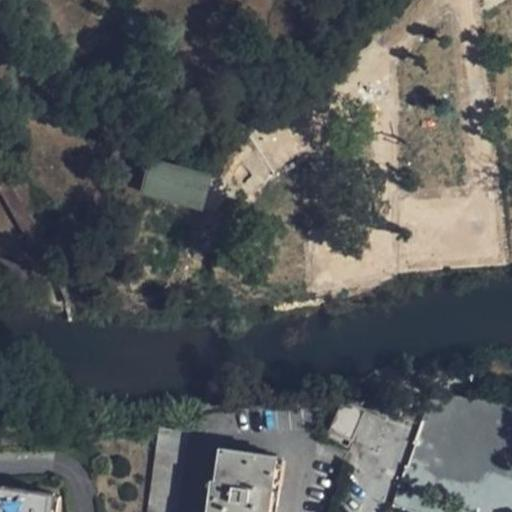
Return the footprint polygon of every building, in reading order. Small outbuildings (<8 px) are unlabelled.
[(144,192),(203,208),(211,174),(153,158),(144,192)] [(61,239),(24,173),(0,186),(37,252),(61,239)] [(97,294),(81,268),(61,280),(76,306),(97,294)] [(363,414),(340,404),(328,434),(351,444),(363,414)] [(177,511),(190,435),(159,430),(147,511),(177,511)] [(277,459),(222,451),(215,494),(208,493),(205,511),(276,511),(280,490),(273,489),(277,459)] [(0,511),(52,511),(55,493),(0,484),(0,511)]
